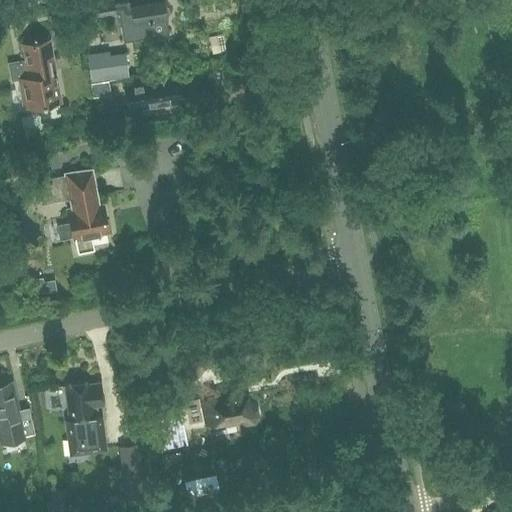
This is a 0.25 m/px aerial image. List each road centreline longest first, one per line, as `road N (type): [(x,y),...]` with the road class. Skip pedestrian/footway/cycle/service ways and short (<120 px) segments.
road 1 (unclassified): [(333,266),(0,342)]
road 2 (secondary): [(354,262),(305,0)]
road 3 (secondary): [(403,511),(354,262)]
